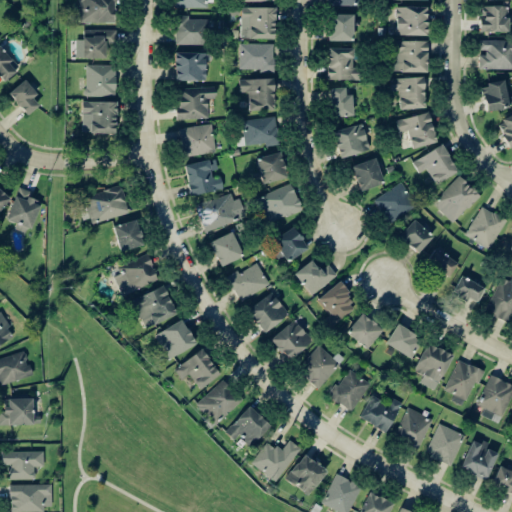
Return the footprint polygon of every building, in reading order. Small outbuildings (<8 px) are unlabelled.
[(116,21),(115,0),(78,0),(79,22),(116,21)] [(207,0),(174,0),(174,6),(207,8),(207,0)] [(480,31),(508,31),(508,5),(481,5),(480,31)] [(274,37),(274,7),(240,6),(240,37),(274,37)] [(427,34),(426,6),(395,7),(396,35),(427,34)] [(328,40),(352,40),(353,14),(329,13),(328,40)] [(175,43),(207,44),(208,17),(176,16),(175,43)] [(83,29),(82,39),(75,39),(75,57),(105,57),(105,44),(115,44),(116,29),(83,29)] [(511,68),(511,37),(480,38),(480,52),(479,52),(479,68),(511,68)] [(426,72),(427,40),(393,39),(392,71),(426,72)] [(273,70),(273,43),(239,42),(239,69),(273,70)] [(0,78),(3,82),(19,67),(0,46),(0,78)] [(326,79),(359,79),(360,66),(352,66),(352,47),(327,47),(326,79)] [(173,79),(205,80),(205,59),(211,59),(211,52),(174,51),(173,79)] [(114,96),(115,64),(85,63),(84,95),(114,96)] [(389,77),(389,90),(398,90),(399,108),(423,107),(422,76),(389,77)] [(239,78),(239,92),(247,92),(248,110),(273,109),(272,77),(239,78)] [(8,92),(26,115),(38,105),(31,97),(36,93),(24,79),(8,92)] [(511,95),(505,96),(503,81),(481,84),(484,109),(511,106),(511,95)] [(208,117),(207,98),(215,98),(214,86),(176,87),(178,118),(208,117)] [(344,86),(329,87),(330,116),(352,115),(351,94),(344,94),(344,86)] [(115,101),(82,100),(81,132),(114,132),(115,101)] [(412,148),(436,141),(427,111),(395,120),(399,132),(406,130),(412,148)] [(511,113),(496,121),(507,146),(511,144),(511,113)] [(278,142),(275,116),(241,119),(244,145),(278,142)] [(331,130),(338,157),(368,149),(361,122),(331,130)] [(211,123),(178,128),(182,156),(215,151),(211,123)] [(434,183),(456,173),(443,145),(412,159),(418,172),(427,168),(434,183)] [(286,176),(279,151),(255,157),(262,183),(286,176)] [(351,165),(359,190),(383,182),(375,157),(351,165)] [(222,188),(219,172),(218,172),(215,158),(184,163),(189,194),(222,188)] [(480,196),(460,175),(432,201),(451,222),(480,196)] [(373,197),(385,222),(416,207),(403,182),(373,197)] [(301,210),(291,183),(255,196),(265,223),(301,210)] [(127,212),(120,185),(82,195),(84,204),(78,205),(83,223),(127,212)] [(29,233),(38,200),(28,197),(30,190),(16,186),(7,220),(16,222),(14,229),(29,233)] [(0,208),(8,199),(0,191),(0,208)] [(245,215),(239,197),(233,199),(230,192),(196,205),(205,230),(245,215)] [(488,248),(505,219),(481,205),(464,234),(488,248)] [(112,225),(118,250),(142,245),(136,219),(112,225)] [(398,237),(418,252),(432,234),(412,219),(398,237)] [(306,247),(293,226),(269,240),(281,262),(306,247)] [(218,265),(241,257),(232,231),(209,240),(218,265)] [(453,279),(461,265),(434,248),(425,261),(453,279)] [(121,295),(158,279),(147,254),(110,270),(121,295)] [(293,273),(311,295),(336,274),(327,263),(319,270),(310,258),(293,273)] [(226,276),(237,299),(268,285),(258,262),(226,276)] [(499,276),(486,313),(509,321),(511,312),(511,274),(511,275),(510,280),(499,276)] [(477,302),(484,287),(459,275),(451,293),(467,301),(469,297),(477,302)] [(356,305),(336,282),(315,300),(335,323),(356,305)] [(144,328),(175,313),(162,285),(130,299),(144,328)] [(287,314),(271,291),(246,309),(262,332),(287,314)] [(0,344),(14,336),(0,312),(0,344)] [(346,334),(368,347),(381,326),(358,313),(346,334)] [(312,342),(295,318),(270,337),(287,360),(312,342)] [(154,334),(167,358),(195,343),(181,319),(154,334)] [(410,357),(421,336),(395,323),(384,344),(410,357)] [(451,354),(426,342),(412,370),(423,374),(419,382),(434,389),(451,354)] [(316,386),(338,361),(319,344),(297,369),(316,386)] [(199,388),(219,374),(200,348),(173,368),(180,379),(188,373),(199,388)] [(0,384),(32,374),(24,350),(0,357),(0,384)] [(480,369),(457,359),(444,390),(453,394),(451,400),(464,406),(480,369)] [(328,395),(350,411),(370,384),(348,368),(328,395)] [(483,407),(481,414),(491,418),(493,413),(502,416),(511,391),(511,383),(489,375),(477,405),(483,407)] [(195,404),(215,424),(241,399),(222,379),(195,404)] [(391,397),(387,404),(370,395),(358,417),(385,431),(401,402),(391,397)] [(0,424),(33,423),(32,398),(3,398),(3,409),(0,409),(0,424)] [(269,425),(250,405),(224,430),(234,441),(239,435),(249,445),(269,425)] [(431,416),(404,407),(393,438),(420,448),(431,416)] [(464,434),(438,423),(424,454),(450,466),(464,434)] [(496,452),(485,448),(487,444),(471,438),(459,469),(486,479),(496,452)] [(267,440),(250,462),(274,481),(300,448),(288,439),(280,450),(267,440)] [(34,478),(34,466),(43,465),(42,450),(1,451),(1,466),(6,465),(6,479),(34,478)] [(309,494),(325,468),(301,453),(285,479),(309,494)] [(511,470),(498,465),(490,485),(511,494),(511,470)] [(341,511),(349,511),(360,484),(333,473),(321,504),(341,511)] [(43,511),(43,505),(50,505),(50,484),(9,484),(9,511),(43,511)] [(387,511),(392,502),(368,491),(358,511),(387,511)]
